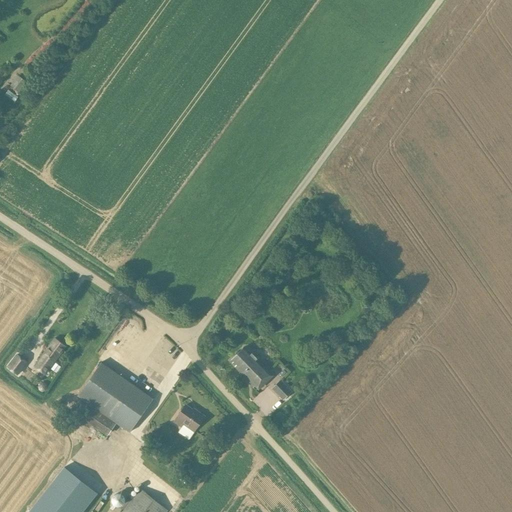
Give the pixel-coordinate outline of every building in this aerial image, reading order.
[(16,75),(10,87),(20,92),(26,80),(16,75)] [(40,363),(37,367),(46,373),(65,346),(55,339),(38,361),(40,363)] [(260,358),(258,359),(245,346),(231,360),(243,373),(241,375),(256,389),(273,371),(260,358)] [(6,367),(18,376),(28,362),(16,353),(6,367)] [(130,432),(154,399),(102,362),(78,396),(91,405),(82,418),(107,436),(116,423),(130,432)] [(272,389),(283,400),(292,391),(281,380),(272,389)] [(181,426),(184,423),(194,431),(204,416),(197,411),(196,412),(186,404),(174,421),(181,426)] [(28,511),(82,511),(85,508),(52,482),(28,511)] [(121,511),(166,511),(168,510),(140,488),(121,511)] [(125,501),(125,500),(125,498),(124,497),(123,495),(122,494),(120,493),(118,493),(116,493),(115,494),(114,495),(113,496),(112,498),(112,500),(112,502),(113,503),(114,505),(115,506),(116,506),(118,507),(120,506),(122,506),(123,504),(124,503),(125,501)]
